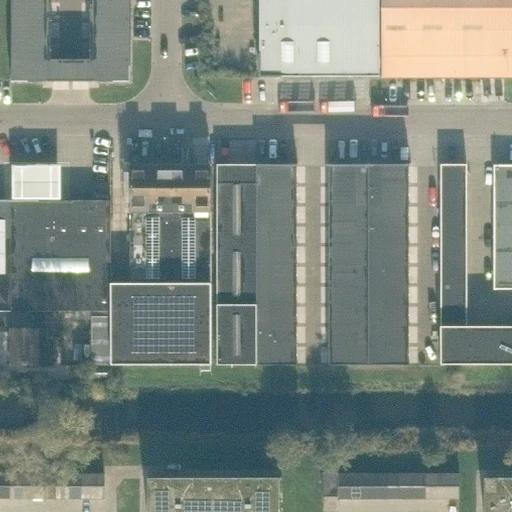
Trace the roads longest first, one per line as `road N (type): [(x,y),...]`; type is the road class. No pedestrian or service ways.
road 1 (unclassified): [(176,116),(511,118)]
road 2 (unclassified): [(0,114),(176,116)]
